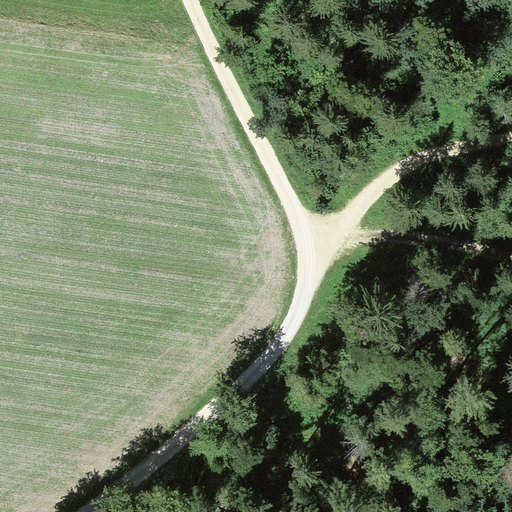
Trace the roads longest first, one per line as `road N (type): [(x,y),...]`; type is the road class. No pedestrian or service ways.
road 1 (track): [(88,511),(223,403),(265,358),(308,255),(187,0)]
road 2 (track): [(511,255),(397,233),(308,255),(365,195),(423,162),(511,134)]
